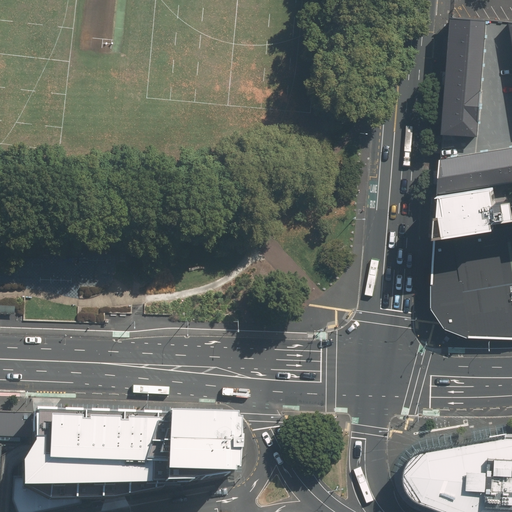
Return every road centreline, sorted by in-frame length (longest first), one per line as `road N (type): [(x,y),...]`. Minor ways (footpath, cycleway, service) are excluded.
road 1 (secondary): [(377,374),(405,0)]
road 2 (secondary): [(0,365),(245,368)]
road 3 (secondary): [(377,374),(369,466),(388,511)]
road 4 (secondary): [(377,374),(511,377)]
road 5 (secondary): [(245,368),(377,374)]
